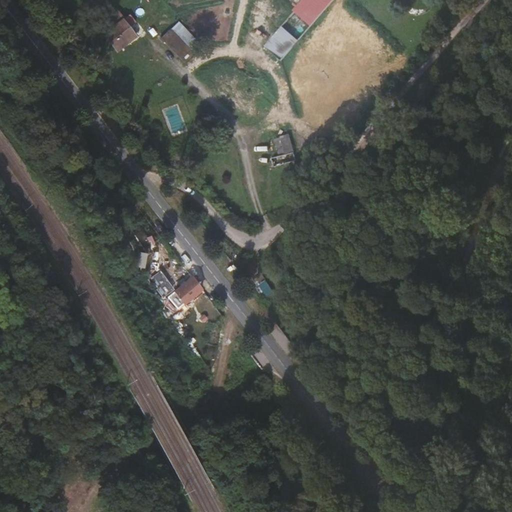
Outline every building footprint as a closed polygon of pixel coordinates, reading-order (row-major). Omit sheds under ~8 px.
[(326,11),(335,0),(308,0),(268,47),(283,59),(326,11)] [(107,31),(114,40),(120,47),(137,34),(129,23),(124,18),(107,31)] [(192,49),(175,31),(165,42),(182,59),(192,49)] [(298,162),(286,127),(274,131),(283,155),(273,159),(277,168),(298,162)] [(157,282),(162,291),(170,287),(160,271),(152,276),(157,282)] [(171,292),(181,306),(201,290),(191,277),(171,292)] [(267,286),(272,301),(278,299),(274,284),(267,286)]
